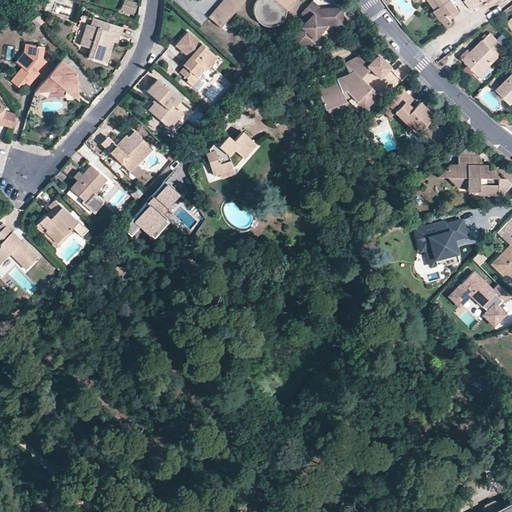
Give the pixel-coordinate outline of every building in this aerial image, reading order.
[(133,15),(138,3),(130,0),(122,0),(119,10),(133,15)] [(230,18),(245,0),(224,0),(208,18),(220,28),(230,18)] [(274,0),(285,9),(293,0),(294,1),(294,0),(274,0)] [(414,0),(416,2),(418,0),(436,0),(441,6),(434,11),(442,21),(458,8),(451,0),(414,0)] [(436,0),(426,0),(434,11),(441,6),(436,0)] [(467,0),(466,1),(473,10),(486,0),(467,0)] [(319,13),(316,10),(318,8),(319,7),(312,1),(301,13),(307,19),(296,31),(304,38),(310,32),(316,37),(327,24),(342,24),(342,7),(324,7),(319,13)] [(461,12),(458,8),(448,16),(451,20),(461,12)] [(451,20),(448,16),(442,21),(448,28),(452,25),(454,24),(451,20)] [(119,36),(121,27),(92,17),(90,24),(86,23),(79,44),(89,48),(86,56),(104,62),(112,41),(114,34),(119,36)] [(316,37),(310,32),(304,38),(296,31),(297,42),(316,41),(316,37)] [(481,79),(492,68),(488,64),(504,47),(489,32),(471,52),(467,55),(463,60),(481,79)] [(218,57),(191,33),(179,46),(188,55),(192,58),(185,66),(181,71),(194,83),(199,77),(196,75),(202,67),(205,70),(218,57)] [(44,80),(57,64),(50,58),(48,60),(44,56),(45,45),(31,43),(28,59),(23,66),(12,80),(21,88),(26,82),(29,85),(38,75),(44,80)] [(28,59),(31,43),(26,43),(25,52),(18,61),(23,66),(28,59)] [(182,63),(185,66),(192,58),(188,55),(182,63)] [(369,68),(360,57),(344,64),(347,73),(314,86),(322,109),(324,108),(343,101),(340,91),(344,89),(361,110),(376,97),(362,80),(372,71),(380,80),(391,71),(380,59),(369,68)] [(76,72),(62,59),(59,61),(71,72),(76,72)] [(71,72),(59,61),(57,64),(44,80),(34,92),(67,89),(78,99),(76,72),(71,72)] [(248,71),(244,68),(236,76),(240,80),(248,71)] [(511,98),(511,72),(500,85),(496,89),(509,102),(511,98)] [(393,73),(384,80),(392,89),(401,81),(393,73)] [(158,99),(155,101),(149,109),(170,127),(184,111),(177,105),(182,99),(158,78),(147,90),(155,97),(158,99)] [(500,85),(492,78),(489,82),(496,89),(500,85)] [(400,97),(395,101),(404,108),(407,104),(400,97)] [(343,101),(324,108),(326,115),(346,107),(343,101)] [(415,111),(407,104),(404,108),(395,101),(379,117),(387,124),(392,119),(414,140),(415,140),(418,137),(425,143),(422,146),(432,155),(442,143),(439,136),(425,123),(428,119),(417,110),(415,111)] [(16,114),(3,110),(0,121),(0,124),(12,128),(16,114)] [(124,140),(121,138),(116,144),(110,151),(130,170),(152,146),(134,129),(128,135),(124,140)] [(243,158),(255,144),(241,132),(233,140),(226,136),(217,145),(214,142),(207,149),(208,152),(205,153),(212,176),(219,174),(221,178),(234,173),(228,155),(233,150),(243,158)] [(116,144),(107,135),(100,142),(110,151),(116,144)] [(415,140),(422,146),(425,143),(418,137),(415,140)] [(499,179),(493,173),(486,173),(486,169),(475,169),(474,162),(478,160),(467,148),(456,159),(456,169),(447,169),(435,180),(447,180),(467,179),(468,191),(479,192),(479,197),(501,198),(511,185),(505,180),(499,179)] [(105,178),(90,165),(82,174),(78,171),(73,177),(77,180),(70,188),(85,202),(105,178)] [(172,179),(127,229),(135,236),(143,226),(155,236),(173,216),(167,211),(186,191),(172,179)] [(458,191),(468,191),(467,179),(447,180),(458,191)] [(47,206),(50,209),(54,213),(49,217),(45,215),(38,221),(46,228),(44,230),(56,242),(68,229),(75,221),(53,200),(47,206)] [(50,209),(45,215),(49,217),(54,213),(50,209)] [(178,219),(174,224),(186,233),(189,227),(178,219)] [(511,242),(493,260),(511,278),(511,219),(500,232),(511,242)] [(46,228),(38,221),(34,226),(56,248),(71,232),(68,229),(56,242),(44,230),(46,228)] [(452,242),(465,238),(461,222),(445,226),(445,223),(414,230),(420,252),(425,251),(427,262),(442,258),(443,264),(444,267),(457,264),(454,250),(451,251),(449,242),(452,242)] [(12,232),(5,226),(0,231),(0,262),(9,253),(26,269),(38,257),(21,241),(19,243),(9,234),(12,232)] [(21,241),(12,232),(9,234),(19,243),(21,241)] [(443,264),(442,258),(427,262),(429,268),(443,264)] [(507,293),(498,285),(493,290),(474,270),(446,297),(458,309),(470,297),(480,308),(493,294),(500,300),(507,293)] [(503,315),(493,305),(481,317),(492,327),(503,315)] [(511,511),(511,501),(490,511),(511,511)]
